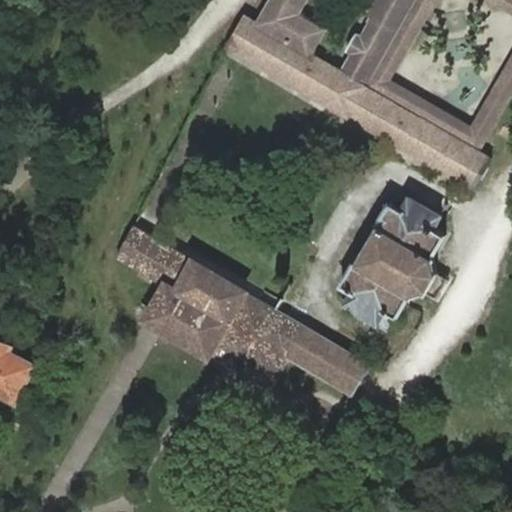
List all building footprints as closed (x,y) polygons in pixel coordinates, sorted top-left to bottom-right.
[(248,2),(242,15),(308,52),(325,25),(298,10),(303,0),(367,0),(330,65),(370,87),(420,0),(266,0),(261,9),(248,2)] [(511,15),(484,0),(440,0),(394,81),(468,123),(511,46),(511,15)] [(308,52),(242,15),(226,45),(241,54),(379,133),(473,186),(491,155),(475,146),(370,87),(330,65),(308,52)] [(351,287),(341,304),(377,324),(386,308),(398,314),(408,297),(423,292),(434,297),(445,278),(433,272),(430,260),(443,238),(432,232),(443,212),(407,191),(396,210),(387,205),(369,238),(363,247),(343,282),(351,287)] [(371,361),(134,223),(117,258),(154,278),(167,286),(147,319),(156,324),(211,356),(214,349),(231,360),(235,354),(258,367),(255,373),(264,378),(268,372),(275,377),(288,354),(336,382),(353,392),(371,361)] [(27,347),(0,331),(0,393),(3,389),(21,399),(26,392),(41,366),(23,355),(27,347)] [(258,367),(235,354),(231,360),(255,373),(258,367)] [(268,372),(264,378),(271,383),(275,377),(268,372)]
